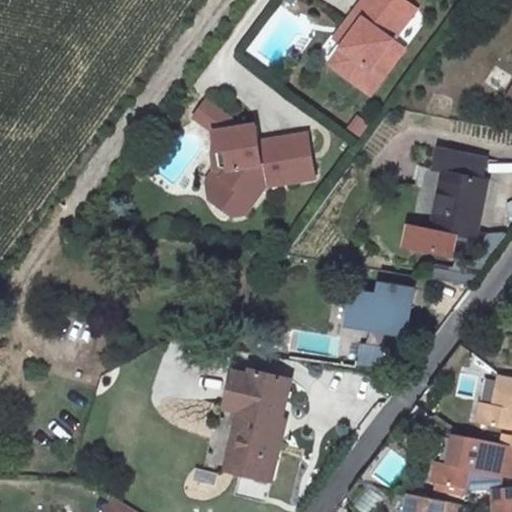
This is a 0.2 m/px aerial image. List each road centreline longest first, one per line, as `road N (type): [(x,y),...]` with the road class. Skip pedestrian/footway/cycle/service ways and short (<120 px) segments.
road 1 (residential): [(223,0),(84,179),(20,283),(24,326),(38,347),(91,362)]
road 2 (residential): [(322,511),(511,256)]
